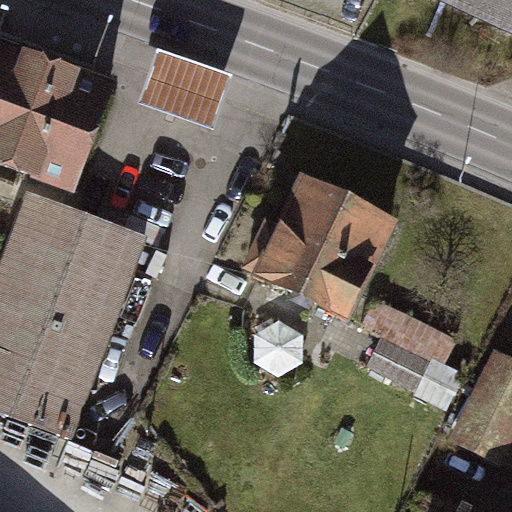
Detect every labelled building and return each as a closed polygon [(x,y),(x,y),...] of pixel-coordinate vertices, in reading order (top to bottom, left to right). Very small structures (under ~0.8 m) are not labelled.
[(511,0),(448,0),(511,29),(511,26),(511,0)] [(103,89),(0,49),(0,163),(65,188),(103,89)] [(210,131),(229,77),(155,50),(135,104),(210,131)] [(306,187),(298,183),(276,228),(261,221),(239,267),(340,315),(383,223),(334,200),(332,192),(314,183),(306,187)] [(136,241),(20,198),(0,252),(0,412),(64,437),(136,241)] [(362,364),(410,388),(423,361),(375,338),(362,364)] [(467,399),(446,439),(490,461),(511,422),(511,421),(511,418),(511,362),(492,352),(467,399)]
